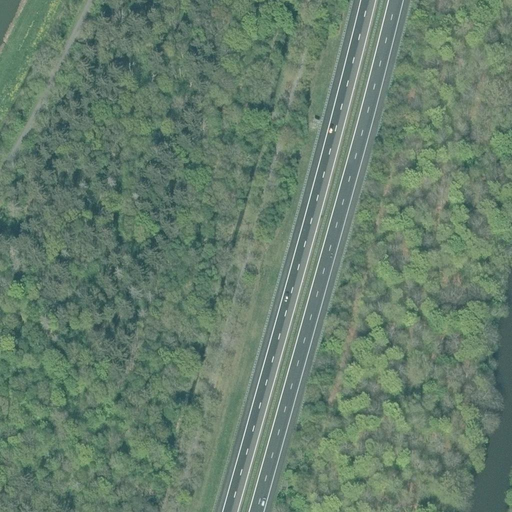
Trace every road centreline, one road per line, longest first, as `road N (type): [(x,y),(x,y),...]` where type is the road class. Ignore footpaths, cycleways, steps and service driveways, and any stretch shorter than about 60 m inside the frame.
road 1 (motorway): [(264,511),(402,0)]
road 2 (motorway): [(368,0),(234,511)]
road 3 (unclassified): [(0,176),(95,0)]
